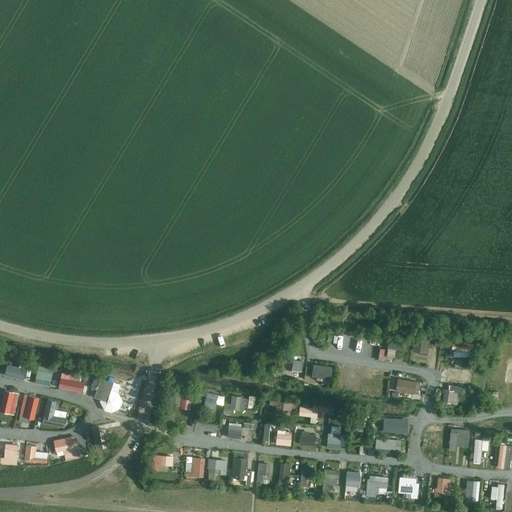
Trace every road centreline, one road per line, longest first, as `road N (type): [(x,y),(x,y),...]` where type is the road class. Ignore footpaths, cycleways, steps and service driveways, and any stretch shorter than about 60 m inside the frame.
road 1 (unclassified): [(160,343),(236,322),(346,256),(417,171),(482,0)]
road 2 (residential): [(160,343),(140,425),(108,467),(83,481),(7,495)]
road 3 (unclassified): [(0,325),(83,345),(160,343)]
